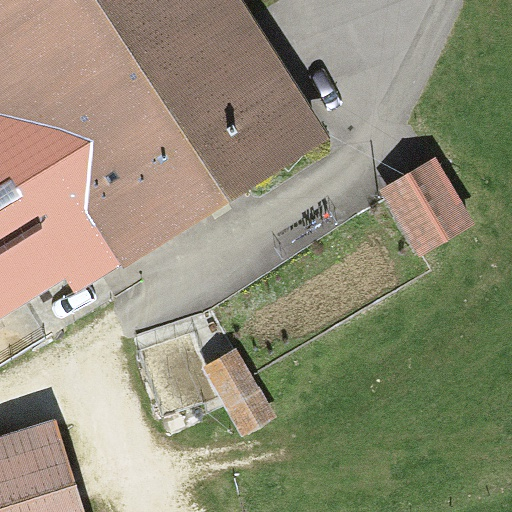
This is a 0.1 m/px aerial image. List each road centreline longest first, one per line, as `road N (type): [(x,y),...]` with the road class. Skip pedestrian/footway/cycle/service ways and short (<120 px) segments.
road 1 (track): [(160,511),(106,412),(100,385),(125,326),(381,125)]
road 2 (unclassified): [(442,0),(381,125)]
